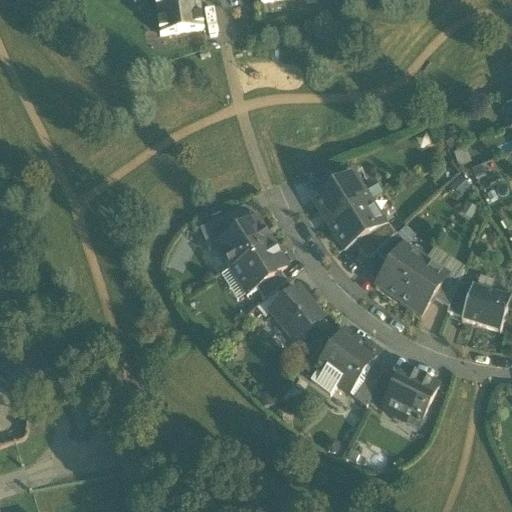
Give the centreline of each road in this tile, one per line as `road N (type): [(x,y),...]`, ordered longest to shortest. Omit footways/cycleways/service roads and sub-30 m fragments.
road 1 (residential): [(511,376),(482,375),(421,352),(372,320),(333,288),(279,210)]
road 2 (residential): [(0,363),(122,443)]
road 3 (unclassified): [(0,485),(122,443)]
road 4 (residential): [(122,443),(227,511)]
